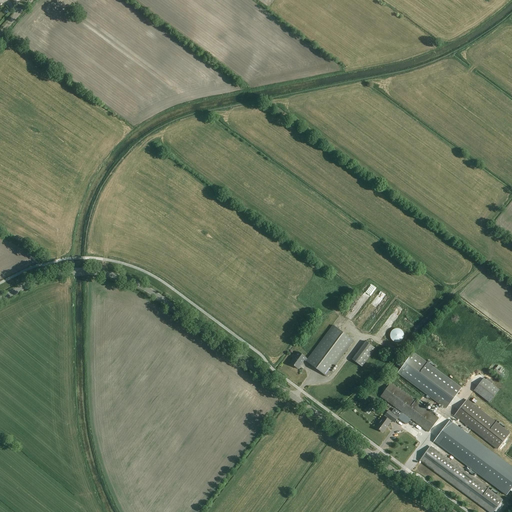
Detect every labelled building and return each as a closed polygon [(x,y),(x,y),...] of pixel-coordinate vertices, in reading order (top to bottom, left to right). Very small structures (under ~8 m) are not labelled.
[(365,304),(378,288),(373,284),(360,299),(365,304)] [(307,358),(304,356),(299,352),(290,363),(298,369),(305,360),(327,377),(354,341),(333,325),(307,359),(306,358),(307,358)] [(398,329),(396,329),(395,329),(394,329),(393,330),(392,330),(392,331),(391,332),(390,333),(390,334),(390,335),(390,336),(390,337),(390,338),(391,339),(391,340),(392,341),(393,341),(395,342),(396,342),(397,342),(399,342),(400,342),(401,341),(402,340),(403,339),(404,337),(404,336),(404,335),(403,333),(403,332),(402,331),(401,330),(400,329),(399,329),(398,329)] [(366,341),(352,359),(361,367),(376,348),(366,341)] [(462,388),(414,352),(399,373),(447,409),(462,388)] [(470,381),(477,385),(483,375),(476,371),(470,381)] [(490,403),(499,390),(484,378),(474,391),(490,403)] [(429,432),(439,418),(391,383),(381,397),(429,432)] [(510,433),(467,400),(454,416),(497,450),(510,433)] [(370,403),(365,410),(369,413),(374,406),(370,403)] [(388,411),(383,418),(376,427),(383,432),(391,421),(394,423),(398,419),(388,411)] [(511,467),(450,421),(434,441),(507,495),(511,488),(511,467)] [(430,447),(420,460),(489,511),(492,511),(502,500),(430,447)] [(500,511),(505,506),(503,503),(494,511),(500,511)]
